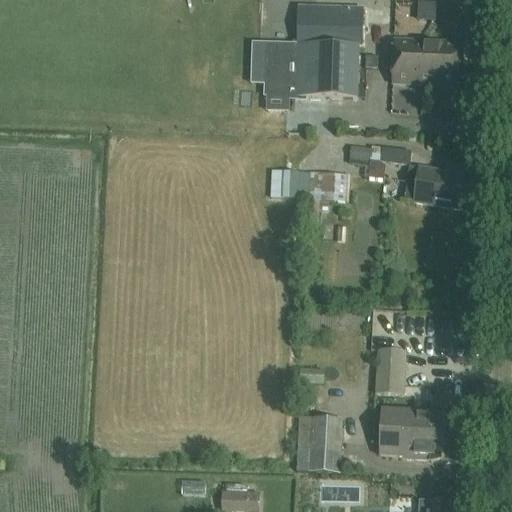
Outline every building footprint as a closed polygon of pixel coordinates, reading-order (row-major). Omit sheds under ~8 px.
[(299,8),(297,46),(266,45),(264,98),(358,101),(359,48),(364,49),(365,10),(299,8)] [(394,65),(463,67),(464,50),(454,50),(454,46),(395,43),(394,65)] [(463,67),(394,65),(393,86),(452,88),(453,84),(462,85),(463,67)] [(422,114),(423,91),(402,90),(401,113),(422,114)] [(412,154),(382,150),(372,149),(372,151),(351,149),(350,163),(381,165),(410,169),(412,154)] [(467,214),(473,179),(419,170),(413,206),(467,214)] [(309,204),(334,204),(349,205),(350,177),(335,176),(311,175),(309,204)] [(375,397),(405,399),(407,354),(376,352),(375,397)] [(324,372),(300,371),(300,386),(324,387),(324,372)] [(382,412),(381,437),(458,441),(460,403),(432,402),(431,414),(382,412)] [(299,420),(298,475),(333,475),(341,476),(342,421),(311,420),(299,420)] [(458,441),(381,437),(380,458),(415,459),(415,462),(432,463),(432,465),(457,466),(458,441)] [(259,511),(259,495),(221,494),(221,511),(259,511)]
